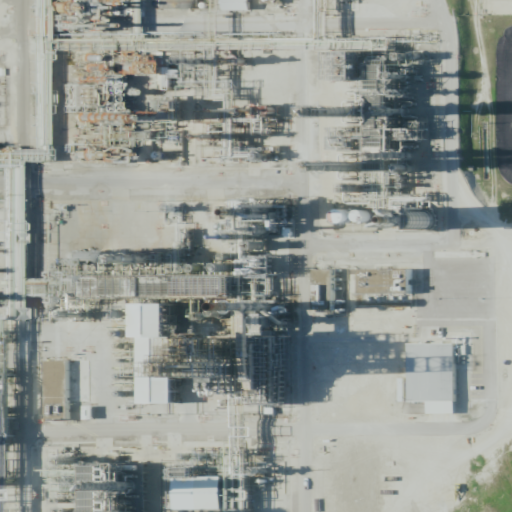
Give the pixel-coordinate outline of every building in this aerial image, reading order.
[(153,0),(154,10),(192,9),(192,0),(153,0)] [(251,0),(224,0),(224,10),(251,10),(251,0)] [(412,270),(372,269),(372,274),(361,274),(360,294),(411,295),(412,270)] [(179,403),(178,304),(145,304),(146,404),(179,403)] [(417,406),(417,348),(464,348),(463,406),(417,406)] [(69,360),(45,360),(46,419),(69,419),(69,360)] [(85,419),(94,419),(93,407),(85,407),(85,419)] [(134,511),(129,507),(131,494),(137,492),(129,465),(104,462),(99,464),(93,511),(134,511)] [(241,487),(240,511),(194,511),(195,486),(241,487)]
